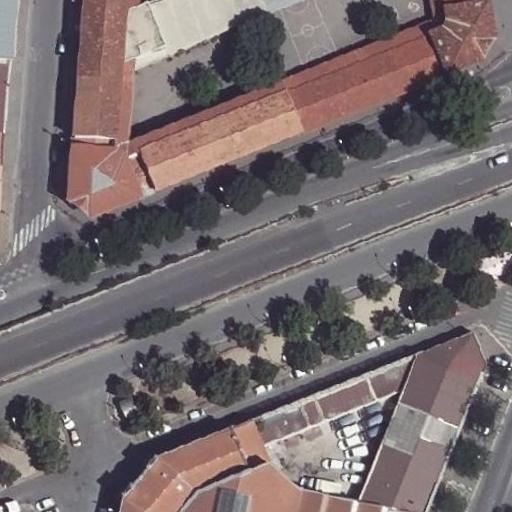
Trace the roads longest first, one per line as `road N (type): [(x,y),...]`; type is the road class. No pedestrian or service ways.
road 1 (motorway): [(511,162),(0,362)]
road 2 (tertiary): [(71,379),(511,206)]
road 3 (residential): [(99,463),(484,312),(511,315)]
road 4 (tertiary): [(312,190),(31,300)]
road 5 (residential): [(31,300),(58,0)]
road 6 (tertiary): [(511,115),(312,190)]
road 7 (motorway): [(511,135),(312,190)]
